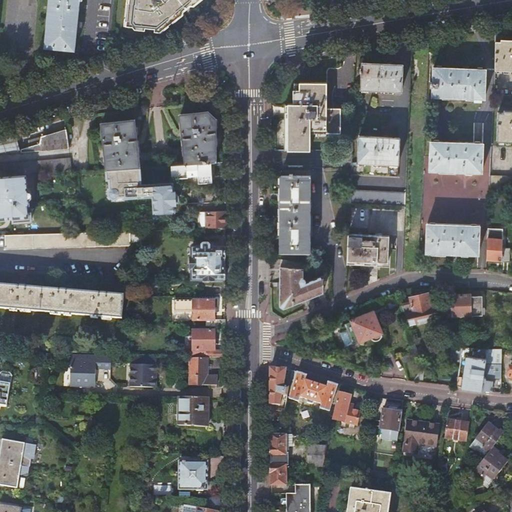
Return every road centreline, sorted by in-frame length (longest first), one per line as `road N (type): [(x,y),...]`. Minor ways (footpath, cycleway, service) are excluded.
road 1 (secondary): [(249,335),(247,45)]
road 2 (residential): [(249,335),(399,284),(511,283)]
road 3 (residential): [(250,345),(373,386),(511,401)]
road 4 (secondary): [(507,0),(247,45)]
road 5 (secondary): [(247,45),(0,115)]
road 6 (secondary): [(249,511),(250,345)]
